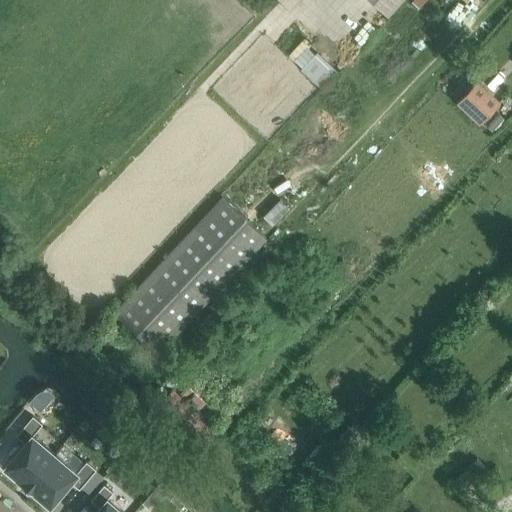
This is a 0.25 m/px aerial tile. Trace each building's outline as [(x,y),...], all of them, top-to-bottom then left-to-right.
[(370,0),(388,15),(402,0),(370,0)] [(301,69),(321,87),(337,70),(317,51),(301,69)] [(477,82),(458,101),(480,122),(498,102),(477,82)] [(158,354),(267,237),(223,197),(114,313),(158,354)] [(355,275),(343,259),(334,266),(346,282),(355,275)] [(236,414),(184,364),(148,403),(200,452),(236,414)] [(25,442),(4,466),(21,481),(20,482),(26,486),(55,453),(33,434),(42,423),(33,415),(16,435),(25,442)] [(55,453),(26,486),(32,491),(50,505),(71,481),(79,488),(96,469),(86,461),(84,463),(62,444),(55,453)] [(477,458),(455,481),(464,489),(486,467),(477,458)] [(100,506),(94,511),(123,511),(107,497),(113,490),(105,482),(91,498),(100,506)] [(149,496),(143,503),(149,508),(155,501),(149,496)]
